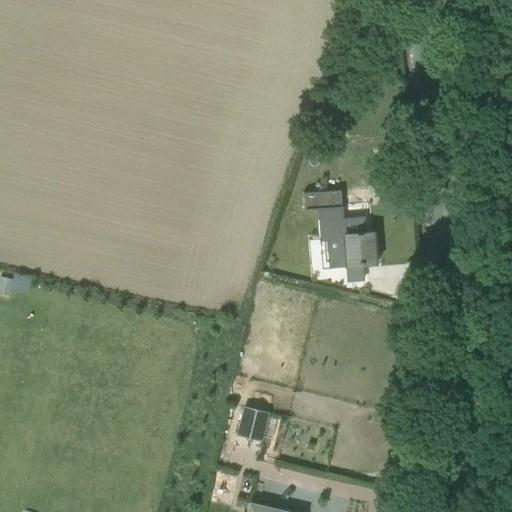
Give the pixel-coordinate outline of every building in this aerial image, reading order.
[(341,207),(339,191),(303,193),(304,209),(319,209),(341,207)] [(374,232),(344,235),(343,238),(328,240),(330,268),(346,267),(377,264),(374,232)] [(12,288),(28,293),(33,277),(16,273),(12,288)] [(11,289),(11,286),(13,279),(0,276),(0,293),(9,295),(11,289)] [(408,304),(423,303),(422,293),(407,294),(408,304)] [(268,413),(245,407),(238,435),(261,441),(268,413)] [(289,511),(251,501),(248,511),(289,511)]
